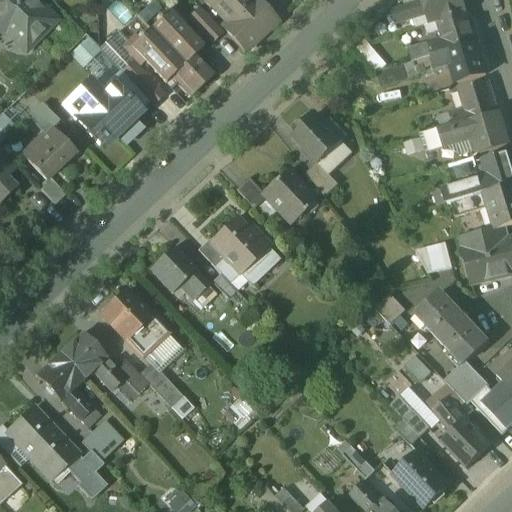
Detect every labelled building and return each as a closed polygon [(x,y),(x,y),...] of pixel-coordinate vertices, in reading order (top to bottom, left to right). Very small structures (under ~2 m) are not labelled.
[(31,0),(0,0),(0,34),(22,35),(34,46),(56,24),(31,0)] [(203,0),(202,1),(226,26),(253,0),(203,0)] [(226,26),(222,31),(245,54),(246,54),(277,25),(253,0),(226,26)] [(462,0),(421,0),(423,5),(427,18),(429,26),(439,23),(466,14),(462,0)] [(423,5),(402,12),(406,25),(427,18),(423,5)] [(223,37),(198,11),(187,21),(212,47),(223,37)] [(466,14),(439,23),(443,39),(448,54),(476,45),(466,14)] [(158,25),(142,40),(139,37),(137,39),(140,42),(131,50),(166,86),(172,80),(183,92),(186,89),(194,97),(213,79),(194,59),(203,51),(169,15),(160,23),(158,20),(156,22),(158,25)] [(443,39),(428,44),(432,58),(448,54),(443,39)] [(88,40),(78,50),(78,51),(73,56),(80,63),(81,64),(83,64),(85,64),(87,64),(88,63),(99,52),(88,40)] [(428,44),(419,46),(424,61),(432,58),(428,44)] [(485,75),(476,45),(448,54),(452,66),(457,84),(485,75)] [(448,54),(432,58),(436,71),(452,66),(448,54)] [(424,61),(403,67),(406,76),(420,72),(422,76),(436,71),(432,58),(424,61)] [(165,98),(132,64),(122,74),(154,109),(165,98)] [(487,84),(460,92),(465,109),(469,123),(497,115),(487,84)] [(89,85),(63,110),(102,151),(116,137),(121,142),(131,132),(129,126),(141,114),(115,86),(102,98),(89,85)] [(56,121),(42,107),(35,114),(48,128),(56,121)] [(0,142),(25,124),(13,108),(0,117),(0,142)] [(465,109),(449,114),(454,128),(469,123),(465,109)] [(507,147),(497,115),(469,123),(474,140),(479,154),(478,155),(507,147)] [(342,138),(329,125),(325,130),(314,118),(291,141),(317,168),(317,167),(339,146),(337,143),(342,138)] [(454,128),(425,137),(430,154),(474,140),(469,123),(454,128)] [(52,131),(24,158),(47,181),(49,180),(75,154),(52,131)] [(18,170),(0,150),(0,167),(6,173),(2,176),(7,181),(18,170)] [(511,164),(509,154),(481,162),(486,179),(491,193),(511,186),(511,164)] [(0,167),(0,205),(16,190),(7,181),(2,176),(6,173),(0,167)] [(339,188),(317,167),(317,168),(307,178),(325,202),(339,188)] [(313,203),(284,173),(273,184),(274,185),(262,197),(291,227),(303,215),(302,214),(313,203)] [(486,179),(471,183),(475,198),(491,193),(486,179)] [(47,181),(38,190),(55,208),(66,197),(49,180),(47,181)] [(471,183),(444,191),(449,206),(452,205),(475,198),(471,183)] [(475,198),(452,205),(457,220),(489,210),(496,234),(511,229),(511,186),(491,193),(475,198)] [(253,240),(234,221),(208,245),(224,262),(240,278),(270,250),(257,236),(253,240)] [(492,234),(463,241),(465,253),(494,246),(492,234)] [(465,253),(473,286),(511,276),(511,242),(494,246),(465,253)] [(208,245),(206,243),(197,253),(214,271),(224,262),(208,245)] [(446,246),(417,254),(429,276),(453,270),(446,246)] [(196,274),(174,251),(151,273),(174,296),(180,290),(192,303),(204,292),(208,288),(195,275),(196,274)] [(210,297),(204,292),(192,303),(198,309),(210,297)] [(488,344),(440,294),(415,319),(463,368),(488,344)] [(351,295),(343,303),(349,309),(357,302),(351,295)] [(167,338),(127,296),(103,319),(143,361),(167,338)] [(405,312),(389,296),(374,311),(390,327),(405,312)] [(108,362),(84,337),(61,359),(84,384),(94,375),(106,363),(108,362)] [(84,384),(61,359),(37,382),(60,406),(62,405),(75,392),(84,384)] [(132,391),(106,363),(94,375),(106,387),(100,392),(115,407),(132,391)] [(504,385),(494,395),(487,388),(471,403),(485,419),(503,437),(511,428),(511,364),(506,371),(497,378),(504,385)] [(435,381),(420,365),(411,374),(426,390),(435,381)] [(177,394),(152,367),(140,379),(165,405),(177,394)] [(101,420),(75,392),(62,405),(87,432),(101,420)] [(185,402),(177,394),(165,405),(173,413),(185,402)] [(445,395),(429,409),(453,434),(467,422),(469,420),(468,419),(454,405),(445,395)] [(473,414),(460,400),(454,405),(468,419),(473,414)] [(429,428),(412,411),(402,421),(419,438),(429,428)] [(77,458),(32,412),(8,435),(6,437),(20,451),(51,483),(64,470),(77,458)] [(419,438),(402,421),(394,429),(410,446),(419,438)] [(491,448),(467,422),(453,434),(442,445),(467,471),(491,448)] [(20,451),(6,437),(8,435),(2,429),(0,430),(0,448),(10,460),(20,451)] [(112,455),(92,434),(82,445),(90,454),(101,465),(112,455)] [(369,480),(377,471),(353,448),(344,456),(369,480)] [(448,486),(416,452),(392,475),(424,509),(448,486)] [(90,454),(82,462),(77,458),(64,470),(79,485),(76,488),(90,503),(106,488),(95,475),(103,467),(101,465),(90,454)] [(4,468),(0,464),(0,502),(18,485),(3,469),(4,468)] [(372,511),(381,504),(358,479),(345,492),(364,511),(372,511)] [(287,511),(265,489),(250,504),(258,511),(287,511)] [(183,492),(168,505),(173,511),(180,511),(191,502),(183,492)] [(372,511),(394,511),(384,501),(381,504),(372,511)]
